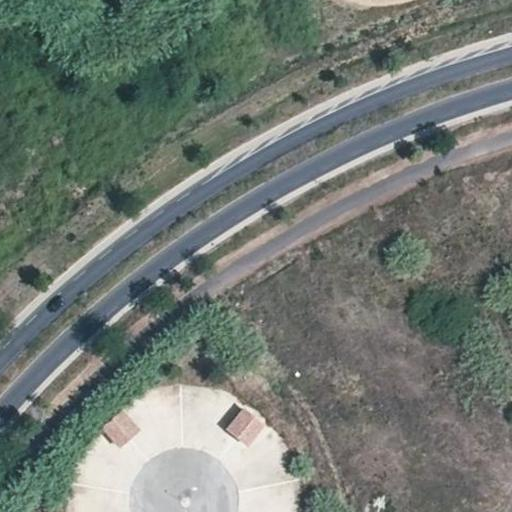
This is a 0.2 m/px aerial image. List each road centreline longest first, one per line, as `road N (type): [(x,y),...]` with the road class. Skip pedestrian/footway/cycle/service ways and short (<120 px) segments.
road 1 (primary): [(0,415),(83,327),(197,234),(345,148),(421,113),(511,87)]
road 2 (primary): [(511,55),(412,84),(331,120),(180,204),(57,301),(0,360)]
